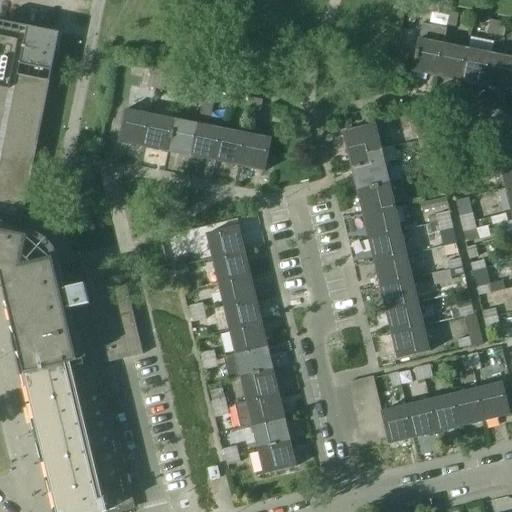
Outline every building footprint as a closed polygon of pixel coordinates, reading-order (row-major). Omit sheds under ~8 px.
[(439,24),(447,26),(450,13),(441,12),(439,24)] [(457,15),(450,13),(447,26),(455,28),(457,15)] [(0,276),(35,424),(39,424),(41,434),(44,444),(40,445),(49,483),(53,482),(55,492),(52,493),(56,511),(58,511),(60,511),(107,511),(133,506),(111,417),(99,365),(103,364),(104,364),(142,355),(119,259),(80,269),(56,275),(52,258),(21,266),(27,237),(16,235),(18,230),(20,225),(21,219),(22,220),(29,180),(59,34),(0,21),(0,276)] [(497,23),(489,21),(487,34),(494,36),(497,23)] [(505,25),(497,23),(494,36),(503,37),(505,25)] [(443,45),(418,40),(412,73),(437,78),(443,45)] [(467,50),(443,45),(437,78),(461,82),(467,50)] [(491,55),(467,50),(461,82),(484,87),(491,55)] [(511,73),(511,59),(491,55),(484,87),(508,92),(511,73)] [(154,90),(154,89),(157,74),(158,70),(152,69),(151,75),(149,75),(146,88),(154,90)] [(163,91),(165,78),(181,81),(183,76),(158,70),(157,74),(154,89),(163,91)] [(211,105),(214,91),(206,90),(203,103),(211,105)] [(200,111),(203,93),(195,92),(193,104),(192,110),(200,111)] [(237,96),(229,95),(227,107),(235,109),(237,96)] [(261,101),(253,100),(251,112),(259,114),(261,101)] [(149,116),(124,111),(118,143),(143,148),(149,116)] [(174,121),(149,116),(143,148),(167,153),(174,121)] [(197,125),(174,121),(167,153),(191,158),(197,125)] [(221,130),(197,125),(191,158),(215,162),(221,130)] [(378,125),(342,133),(351,168),(367,164),(364,153),(380,149),(378,141),(381,140),(378,125)] [(245,135),(221,130),(215,162),(239,167),(245,135)] [(416,133),(417,140),(430,137),(428,130),(416,133)] [(270,140),(245,135),(239,167),(263,172),(270,140)] [(430,137),(417,140),(419,149),(432,146),(430,137)] [(367,164),(351,168),(356,192),(388,185),(392,184),(388,169),(385,169),(380,149),(364,153),(367,164)] [(502,149),(495,150),(497,158),(504,156),(502,149)] [(511,161),(499,165),(505,188),(511,186),(511,161)] [(388,185),(356,192),(362,216),(394,208),(388,185)] [(448,206),(446,198),(420,204),(422,212),(448,206)] [(394,208),(362,216),(368,240),(400,232),(394,208)] [(450,220),(448,213),(436,215),(438,223),(450,220)] [(459,217),(461,224),(473,221),(471,214),(459,217)] [(453,235),(450,220),(438,223),(442,242),(454,239),(453,235)] [(473,221),(461,224),(463,233),(475,230),(473,221)] [(238,228),(206,235),(211,259),(243,252),(238,228)] [(400,232),(368,240),(374,264),(406,256),(400,232)] [(456,245),(448,246),(450,257),(458,255),(456,245)] [(474,247),(466,249),(469,260),(477,258),(474,247)] [(243,252),(211,259),(217,283),(249,275),(243,252)] [(406,256),(374,264),(379,288),(411,280),(406,256)] [(183,258),(171,261),(173,268),(185,266),(183,258)] [(447,263),(449,271),(461,268),(459,260),(447,263)] [(483,262),(470,265),(472,272),(485,269),(483,262)] [(185,266),(173,268),(175,277),(187,274),(185,266)] [(461,268),(449,271),(450,278),(463,275),(461,268)] [(249,275),(217,283),(223,307),(255,299),(249,275)] [(411,280),(379,288),(385,312),(417,304),(411,280)] [(489,285),(476,288),(478,296),(490,293),(489,285)] [(255,299),(223,307),(228,331),(260,323),(255,299)] [(189,307),(190,315),(203,312),(201,304),(189,307)] [(417,304),(385,312),(391,334),(423,326),(417,304)] [(472,315),(470,307),(451,312),(452,319),(458,318),(464,317),(472,315)] [(496,318),(495,309),(482,312),(484,320),(496,318)] [(203,312),(190,315),(193,323),(205,320),(203,312)] [(472,315),(464,317),(469,338),(471,346),(471,347),(483,344),(475,314),(472,315)] [(498,326),(496,318),(484,320),(486,328),(498,326)] [(260,323),(228,331),(234,355),(266,347),(260,323)] [(423,326),(391,334),(397,360),(429,352),(423,326)] [(459,349),(471,346),(469,338),(457,341),(459,349)] [(234,355),(223,358),(228,381),(240,378),(272,371),(266,347),(234,355)] [(200,355),(202,363),(214,360),(212,352),(200,355)] [(477,355),(468,357),(471,369),(480,367),(477,355)] [(468,357),(461,358),(464,371),(471,369),(468,357)] [(214,360),(202,363),(204,370),(216,367),(214,360)] [(429,366),(420,368),(423,380),(432,378),(429,366)] [(420,368),(413,370),(416,382),(423,380),(420,368)] [(272,371),(240,378),(246,403),(278,395),(272,371)] [(397,374),(389,376),(391,388),(400,386),(397,374)] [(372,378),(347,384),(350,396),(375,390),(372,378)] [(501,384),(476,390),(484,422),(509,416),(501,384)] [(375,390),(350,396),(353,408),(378,402),(375,390)] [(476,390),(452,396),(460,428),(484,422),(476,390)] [(278,395),(246,403),(234,406),(240,429),(251,427),(251,426),(283,419),(278,395)] [(452,396),(428,401),(436,433),(460,428),(452,396)] [(211,402),(213,411),(226,408),(224,399),(211,402)] [(428,401),(405,407),(412,439),(436,433),(428,401)] [(378,402),(353,408),(355,420),(381,414),(381,413),(378,402)] [(405,407),(381,413),(381,414),(384,425),(386,438),(388,445),(412,439),(405,407)] [(226,408),(213,411),(215,418),(228,415),(226,408)] [(381,414),(355,420),(358,431),(384,425),(381,414)] [(283,419),(251,426),(251,427),(257,451),(289,443),(283,419)] [(384,425),(358,431),(361,444),(386,438),(384,425)] [(289,443),(257,451),(263,475),(295,467),(289,443)] [(223,450),(225,458),(237,455),(235,447),(223,450)] [(237,455),(225,458),(227,466),(239,463),(237,455)] [(210,481),(218,479),(216,468),(207,470),(210,481)]
